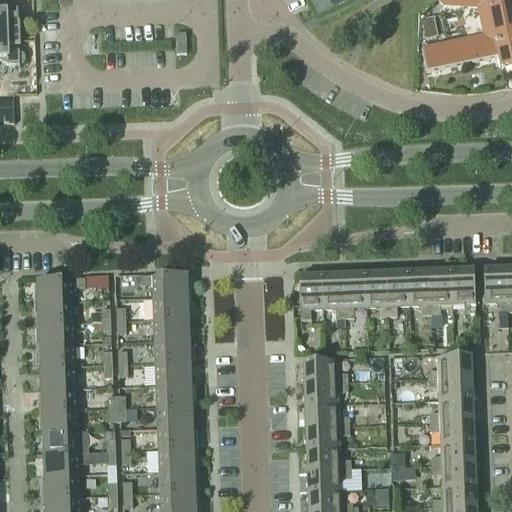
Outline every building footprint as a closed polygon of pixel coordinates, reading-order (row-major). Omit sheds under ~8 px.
[(332,12),(325,0),(306,0),(317,20),(332,12)] [(511,0),(440,0),(438,2),(437,1),(436,2),(441,8),(478,10),(484,39),(420,52),(426,75),(498,60),(500,68),(511,65),(511,0)] [(19,55),(17,14),(16,14),(16,17),(0,17),(0,64),(0,65),(4,66),(9,68),(13,68),(18,68),(18,72),(19,72),(19,68),(22,67),(24,65),(25,62),(24,59),(22,56),(19,55)] [(176,58),(186,57),(185,37),(175,37),(176,58)] [(507,317),(505,273),(483,274),(484,307),(498,307),(498,317),(507,317)] [(475,318),(473,274),(450,275),(452,308),(464,308),(464,318),(475,318)] [(452,308),(450,275),(429,276),(430,319),(439,319),(439,309),(452,308)] [(408,310),(407,276),(386,277),(387,321),(396,321),(396,311),(408,310)] [(430,319),(429,276),(407,276),(408,310),(421,310),(421,320),(430,319)] [(387,321),(386,277),(364,278),(365,312),(378,311),(378,321),(387,321)] [(365,312),(364,278),(342,279),(344,323),(353,322),(353,312),(365,312)] [(187,302),(186,279),(139,281),(139,290),(151,289),(151,304),(187,302)] [(344,323),(342,279),(321,280),(322,313),(334,313),(335,323),(344,323)] [(322,313),(321,280),(298,281),(300,324),(310,324),(310,314),(322,313)] [(72,306),(72,292),(84,292),(84,283),(36,284),(37,307),(72,306)] [(188,324),(187,302),(151,304),(152,325),(188,324)] [(73,328),(72,306),(37,307),(38,329),(73,328)] [(125,326),(124,313),(115,313),(116,326),(125,326)] [(110,326),(109,314),(100,314),(101,327),(110,326)] [(189,345),(188,324),(152,325),(153,347),(189,345)] [(110,339),(110,326),(101,327),(101,339),(110,339)] [(125,338),(125,326),(116,326),(116,338),(125,338)] [(74,349),(73,328),(38,329),(39,351),(74,349)] [(190,367),(189,345),(153,347),(153,368),(190,367)] [(75,371),(74,349),(39,351),(39,372),(75,371)] [(126,369),(126,356),(117,357),(118,369),(126,369)] [(111,369),(111,357),(102,357),(103,370),(111,369)] [(471,383),(470,360),(436,361),(437,375),(427,375),(427,384),(471,383)] [(337,379),(336,365),(302,366),(303,389),(347,387),(346,378),(337,379)] [(191,389),(190,367),(153,368),(154,390),(191,389)] [(112,382),(111,369),(103,370),(103,382),(112,382)] [(127,381),(126,369),(118,369),(118,382),(127,381)] [(75,392),(75,371),(39,372),(40,394),(75,392)] [(472,404),(471,383),(427,384),(428,393),(438,393),(438,406),(472,404)] [(347,396),(347,387),(303,389),(304,411),(338,409),(337,397),(347,396)] [(191,410),(191,389),(154,390),(155,411),(191,410)] [(76,414),(75,392),(40,394),(41,415),(76,414)] [(127,413),(126,400),(118,401),(118,413),(127,413)] [(118,413),(118,401),(109,401),(110,414),(118,413)] [(473,426),(472,404),(438,406),(439,418),(428,418),(429,427),(473,426)] [(338,422),(338,409),(304,411),(305,432),(348,431),(348,421),(338,422)] [(192,432),(191,410),(155,411),(156,433),(192,432)] [(119,426),(118,413),(110,414),(110,426),(119,426)] [(127,425),(127,413),(118,413),(119,426),(127,425)] [(77,436),(76,414),(41,415),(42,437),(77,436)] [(473,447),(473,426),(429,427),(429,437),(439,436),(440,449),(473,447)] [(349,440),(348,431),(305,432),(305,454),(339,452),(339,440),(349,440)] [(193,453),(192,432),(156,433),(157,455),(193,453)] [(78,457),(77,436),(42,437),(43,458),(78,457)] [(115,457),(114,444),(105,444),(106,457),(115,457)] [(130,456),(129,444),(120,444),(121,456),(130,456)] [(474,469),(473,447),(440,449),(440,461),(430,461),(430,471),(474,469)] [(340,465),(339,452),(305,454),(306,475),(350,474),(350,465),(340,465)] [(194,475),(193,453),(157,455),(158,476),(194,475)] [(130,469),(130,456),(121,456),(121,469),(130,469)] [(79,479),(78,457),(43,458),(44,480),(79,479)] [(115,469),(115,457),(106,457),(106,470),(115,469)] [(475,491),(474,469),(430,471),(431,480),(441,479),(441,492),(475,491)] [(350,483),(350,474),(306,475),(307,497),(341,496),(340,483),(350,483)] [(195,496),(194,475),(158,476),(158,498),(195,496)] [(79,500),(79,479),(44,480),(44,502),(79,500)] [(116,500),(116,487),(107,488),(108,500),(116,500)] [(131,499),(131,487),(122,487),(122,500),(131,499)] [(475,511),(475,491),(441,492),(441,504),(432,505),(431,511),(475,511)] [(195,511),(195,496),(158,498),(158,511),(195,511)] [(341,508),(341,496),(307,497),(307,511),(351,511),(351,508),(341,508)] [(126,511),(132,511),(131,499),(122,500),(122,511),(126,511)] [(79,511),(79,500),(44,502),(44,511),(79,511)] [(116,511),(116,500),(108,500),(108,511),(116,511)]
